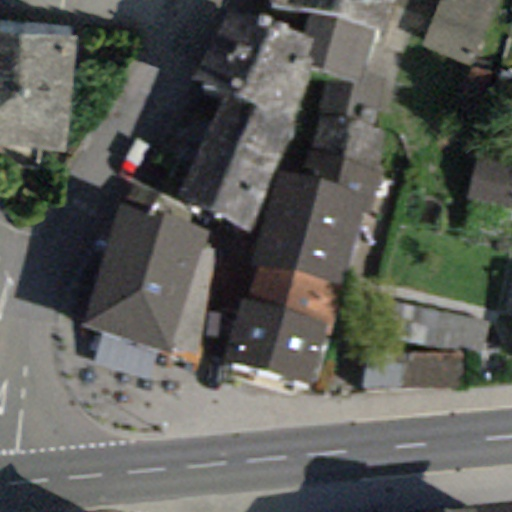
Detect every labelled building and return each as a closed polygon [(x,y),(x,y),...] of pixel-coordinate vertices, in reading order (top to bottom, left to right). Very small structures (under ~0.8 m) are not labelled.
[(374,30),(385,31),(393,0),(269,0),(269,2),(309,10),(374,30)] [(495,0),(441,0),(424,43),(471,61),(495,0)] [(302,33),(230,7),(193,80),(225,94),(292,125),(309,68),(318,39),(302,33)] [(361,72),(374,30),(309,10),(302,33),(318,39),(309,68),(327,74),(357,83),(361,72)] [(0,148),(67,153),(75,36),(0,31),(0,148)] [(492,70),(472,63),(457,109),(478,115),(492,70)] [(386,79),(361,72),(357,83),(327,74),(318,116),(373,131),(386,79)] [(266,182),(292,125),(225,94),(199,152),(266,182)] [(373,131),(318,116),(300,179),(364,197),(360,211),(371,214),(383,173),(373,171),(384,135),(373,131)] [(511,153),(481,146),(465,204),(511,216),(511,153)] [(266,182),(199,152),(177,200),(244,230),(266,182)] [(300,179),(278,172),(253,259),(339,284),(360,211),(364,197),(300,179)] [(208,233),(121,208),(85,330),(172,355),(208,233)] [(329,321),(339,284),(253,259),(242,296),(329,321)] [(329,321),(242,296),(223,365),(309,390),(329,321)] [(490,325),(393,307),(385,356),(366,361),(361,396),(462,391),(464,365),(481,368),(490,325)]
